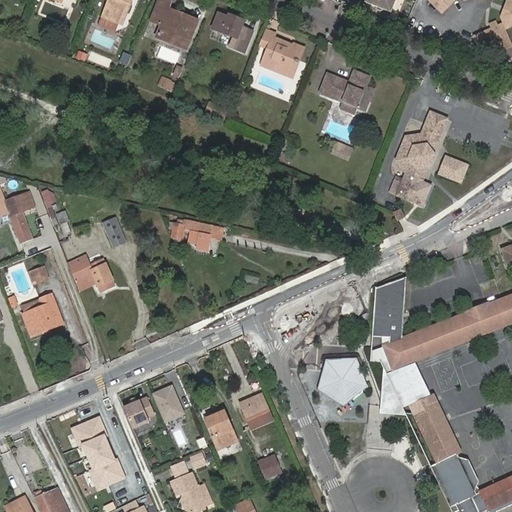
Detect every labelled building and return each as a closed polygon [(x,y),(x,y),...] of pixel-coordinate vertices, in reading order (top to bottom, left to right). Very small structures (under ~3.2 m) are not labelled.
[(109,0),(103,16),(119,23),(124,12),(127,13),(132,0),(109,0)] [(179,17),(180,14),(169,10),(172,3),(163,0),(160,0),(152,21),(162,26),(157,37),(167,41),(168,37),(186,44),(196,20),(186,17),(185,19),(179,17)] [(366,0),(365,3),(391,13),(396,0),(366,0)] [(430,0),(442,11),(453,0),(430,0)] [(511,0),(508,2),(502,18),(507,28),(511,25),(511,0)] [(123,24),(127,13),(124,12),(119,23),(123,24)] [(234,20),(229,18),(219,14),(213,29),(234,37),(230,46),(243,51),(251,31),(242,27),(244,21),(235,17),(234,20)] [(501,24),(474,37),(479,48),(492,42),(497,53),(511,47),(501,24)] [(269,48),(263,61),(292,73),(303,49),(294,45),(293,47),(293,48),(287,46),(287,44),(273,38),(275,34),(267,31),(262,45),(269,48)] [(185,48),(186,44),(168,37),(167,41),(185,48)] [(159,57),(177,62),(180,53),(162,47),(159,57)] [(80,51),(77,59),(86,62),(88,54),(80,51)] [(292,73),(263,61),(262,64),(291,77),(292,73)] [(344,81),(328,75),(321,93),(366,111),(374,90),(367,87),(370,78),(355,72),(351,84),(350,86),(344,84),(344,81)] [(164,78),(160,85),(173,91),(176,85),(171,83),(171,82),(164,78)] [(448,118),(430,111),(422,133),(407,136),(397,160),(407,173),(403,183),(398,195),(415,201),(423,181),(421,177),(424,167),(430,166),(436,153),(432,149),(436,139),(440,138),(448,118)] [(342,153),(345,146),(335,142),(332,149),(342,153)] [(348,156),(351,149),(345,146),(342,153),(348,156)] [(446,159),(441,171),(444,175),(461,182),(468,166),(450,159),(446,159)] [(403,183),(396,180),(391,192),(398,195),(403,183)] [(51,204),(58,200),(52,188),(41,193),(54,222),(58,221),(51,204)] [(1,190),(0,189),(0,217),(1,218),(2,219),(10,216),(7,207),(1,190)] [(31,198),(26,200),(31,214),(37,212),(31,198)] [(26,200),(7,207),(10,216),(12,221),(31,214),(26,200)] [(395,213),(398,220),(406,217),(403,210),(395,213)] [(56,213),(59,224),(69,221),(67,211),(56,213)] [(103,222),(114,247),(126,243),(115,218),(103,222)] [(215,238),(220,240),(223,229),(184,220),(183,225),(174,224),(172,237),(174,237),(173,243),(176,250),(180,250),(180,247),(183,229),(185,230),(184,231),(190,232),(188,240),(198,242),(197,247),(207,249),(210,237),(215,238)] [(511,246),(502,250),(509,269),(511,268),(511,246)] [(71,267),(78,288),(96,280),(98,283),(101,291),(114,286),(103,260),(85,268),(82,262),(71,267)] [(34,284),(48,279),(44,267),(30,272),(34,284)] [(395,370),(416,362),(511,324),(511,295),(490,305),(489,303),(464,312),(465,314),(404,338),(408,277),(376,289),(373,337),(383,338),(391,338),(392,343),(385,346),(395,370)] [(96,280),(78,288),(79,291),(98,283),(96,280)] [(32,335),(42,332),(41,329),(51,326),(52,328),(63,324),(52,294),(41,298),(44,307),(39,309),(36,301),(23,306),(26,314),(24,315),(32,335)] [(8,298),(13,311),(20,308),(15,296),(8,298)] [(391,338),(383,338),(383,346),(385,346),(392,343),(391,338)] [(387,373),(395,370),(385,346),(383,346),(373,351),(373,363),(381,363),(386,374),(387,373)] [(355,390),(360,395),(369,387),(357,358),(325,360),(323,372),(330,374),(327,387),(344,398),(355,390)] [(432,394),(416,362),(395,370),(387,373),(386,374),(403,408),(432,394)] [(344,407),(360,395),(355,390),(344,398),(327,387),(330,374),(323,372),(318,390),(344,407)] [(406,415),(403,408),(386,374),(383,413),(406,415)] [(173,384),(152,393),(165,423),(186,414),(173,384)] [(252,430),(261,426),(273,421),(262,395),(254,398),(256,403),(243,409),(252,430)] [(148,396),(124,406),(134,428),(158,418),(148,396)] [(498,511),(496,508),(511,500),(511,477),(478,493),(459,453),(462,452),(435,396),(412,407),(439,463),(431,466),(451,508),(459,504),(462,511),(486,511),(489,511),(488,511),(498,511)] [(241,404),(243,409),(256,403),(254,398),(241,404)] [(219,450),(227,447),(238,442),(225,411),(205,419),(209,427),(210,427),(215,437),(214,438),(219,450)] [(101,417),(73,429),(80,447),(85,445),(96,471),(93,472),(100,487),(125,477),(118,459),(115,460),(106,437),(109,436),(101,417)] [(197,440),(200,449),(208,446),(205,437),(197,440)] [(190,458),(195,470),(208,465),(203,452),(190,458)] [(259,462),(267,480),(281,473),(274,456),(259,462)] [(185,461),(170,467),(175,478),(190,473),(185,461)] [(181,501),(185,509),(188,510),(189,511),(198,511),(202,511),(203,506),(211,502),(205,490),(199,493),(197,487),(191,474),(171,483),(177,495),(181,494),(182,497),(181,501)] [(199,493),(205,490),(203,484),(197,487),(199,493)] [(44,495),(36,498),(42,511),(69,511),(58,488),(44,495)] [(33,492),(36,498),(44,495),(41,489),(33,492)] [(124,496),(107,504),(111,511),(112,511),(128,505),(124,496)] [(20,505),(10,510),(11,511),(33,511),(26,497),(18,501),(20,505)] [(237,509),(251,502),(249,499),(236,505),(237,509)] [(7,511),(10,510),(20,505),(18,501),(5,507),(7,511)] [(237,509),(238,511),(255,511),(251,502),(237,509)]
